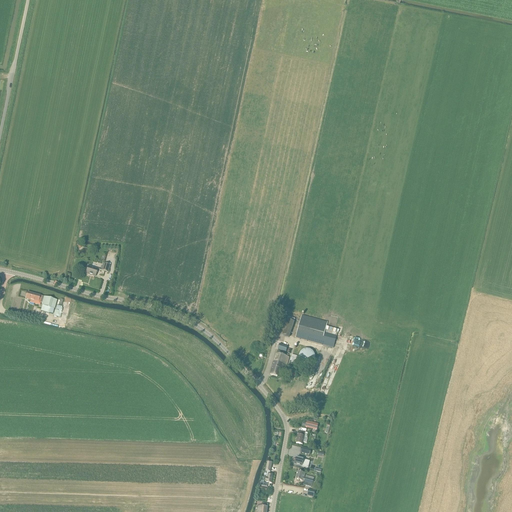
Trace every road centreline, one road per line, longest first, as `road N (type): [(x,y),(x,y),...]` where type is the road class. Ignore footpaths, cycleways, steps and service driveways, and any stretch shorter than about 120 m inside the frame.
road 1 (residential): [(273,511),(284,416),(209,331),(143,304),(8,271)]
road 2 (unclassified): [(0,136),(29,0)]
